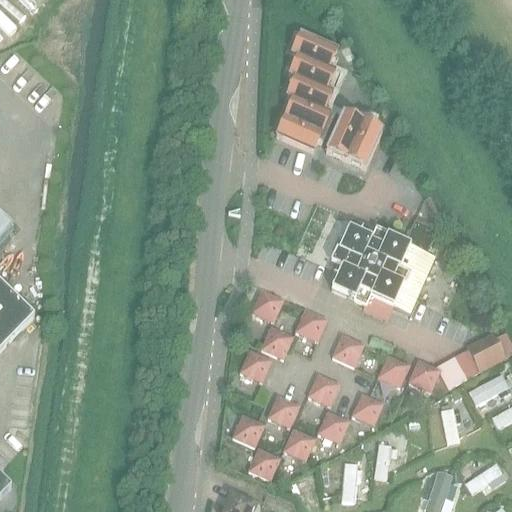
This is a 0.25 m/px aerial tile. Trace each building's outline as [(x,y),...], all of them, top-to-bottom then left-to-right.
[(292,103),(275,140),(312,156),(330,116),(324,113),(332,94),(326,92),(335,73),(329,70),(337,53),(300,36),(291,58),(297,60),(289,79),(295,82),(286,100),(292,103)] [(348,47),(340,52),(346,63),(354,58),(348,47)] [(342,118),(324,156),(365,175),(382,137),(342,118)] [(0,218),(0,243),(13,230),(0,218)] [(341,270),(331,293),(365,308),(363,313),(387,323),(392,310),(410,318),(419,298),(435,260),(427,256),(437,234),(415,223),(404,246),(352,223),(333,267),(341,270)] [(0,352),(34,318),(0,285),(0,352)] [(250,316),(272,326),(282,304),(260,295),(250,316)] [(293,335),(316,345),(322,331),(325,323),(303,314),(293,335)] [(260,353),(281,362),(291,340),(270,331),(260,353)] [(331,361),(353,371),(363,350),(340,339),(331,361)] [(467,353),(480,376),(505,364),(492,340),(483,345),(467,353)] [(467,353),(454,361),(467,383),(480,376),(467,353)] [(239,376),(260,386),(270,364),(248,354),(239,376)] [(376,382),(398,391),(408,369),(386,360),(376,382)] [(408,387),(430,397),(440,375),(418,366),(408,387)] [(500,376),(467,394),(475,407),(477,406),(478,409),(486,405),(484,402),(508,389),(500,376)] [(306,401),(328,411),(338,388),(316,378),(306,401)] [(458,393),(451,397),(454,403),(462,399),(458,393)] [(350,420),(372,430),(382,408),(360,398),(350,420)] [(266,422),(288,431),(298,410),(276,400),(266,422)] [(452,405),(439,407),(445,441),(458,439),(456,428),(464,427),(463,422),(455,423),(452,405)] [(511,409),(490,421),(497,433),(511,424),(511,409)] [(316,437),(338,447),(348,425),(325,415),(316,437)] [(232,442),(255,452),(264,429),(241,419),(232,442)] [(419,421),(409,422),(410,432),(420,431),(419,421)] [(282,455),(304,465),(314,442),(292,433),(282,455)] [(378,438),(373,473),(385,474),(388,451),(395,452),(396,443),(390,442),(390,440),(378,438)] [(363,445),(362,452),(371,454),(372,446),(363,445)] [(246,476),(269,486),(279,463),(256,453),(246,476)] [(344,460),(340,499),(352,500),(354,477),(361,478),(362,468),(356,468),(356,462),(344,460)] [(326,467),(317,470),(319,488),(328,487),(326,467)] [(465,467),(459,471),(465,479),(470,476),(465,467)] [(495,467),(463,488),(470,498),(502,478),(495,467)] [(451,480),(436,475),(424,511),(440,511),(444,502),(452,504),(456,490),(448,488),(451,480)] [(461,476),(451,476),(451,485),(461,485),(461,476)] [(0,499),(11,489),(0,478),(0,499)] [(223,511),(252,511),(254,509),(230,498),(223,511)]
